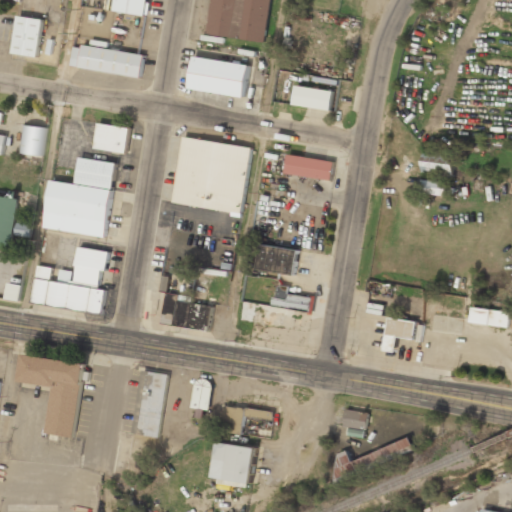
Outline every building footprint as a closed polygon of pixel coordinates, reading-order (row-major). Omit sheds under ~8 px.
[(146,17),(148,0),(115,0),(113,13),(146,17)] [(212,0),(208,35),(267,43),(272,0),(212,0)] [(45,21),(19,17),(14,55),(39,58),(45,21)] [(143,78),(146,55),(75,45),(71,68),(143,78)] [(246,99),(250,66),(194,57),(189,90),(246,99)] [(332,112),(335,92),(296,87),(293,106),(332,112)] [(49,128),(24,124),(19,152),(44,156),(49,128)] [(129,152),(131,127),(99,124),(96,149),(129,152)] [(242,216),(254,150),(186,137),(174,204),(242,216)] [(457,153),(425,150),(422,174),(454,177),(457,153)] [(286,173),(333,180),(336,161),(289,154),(286,173)] [(117,162),(81,157),(77,184),(52,180),(45,228),(107,237),(117,162)] [(447,195),(448,181),(421,180),(420,194),(447,195)] [(0,248),(11,250),(18,199),(0,196),(0,248)] [(34,218),(19,216),(15,235),(30,237),(34,218)] [(259,271),(297,274),(299,248),(261,245),(259,271)] [(33,302),(103,313),(107,289),(101,288),(103,270),(108,270),(111,251),(79,247),(76,272),(61,269),(59,281),(46,279),(46,276),(51,276),(53,268),(38,266),(33,302)] [(6,298),(20,300),(22,286),(8,283),(6,298)] [(313,311),(315,297),(288,294),(289,286),(277,285),(274,307),(313,311)] [(164,325),(211,330),(214,302),(167,297),(164,325)] [(471,324),(510,327),(511,311),(472,308),(471,324)] [(54,388),(48,435),(76,439),(86,364),(24,357),(20,384),(54,388)] [(170,374),(143,370),(134,433),(160,438),(170,374)] [(191,407),(196,384),(199,380),(203,378),(207,379),(212,382),(213,387),(209,410),(191,407)] [(275,412),(227,405),(223,431),(244,435),(246,420),(273,424),(275,412)] [(370,412),(347,409),(345,426),(367,429),(370,412)] [(416,451),(411,438),(353,461),(349,450),(333,456),(343,480),(416,451)]
